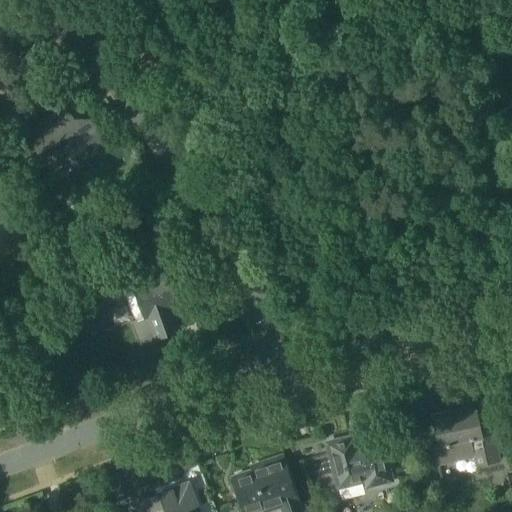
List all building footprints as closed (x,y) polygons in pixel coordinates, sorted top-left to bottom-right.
[(65,106),(28,131),(48,161),(67,148),(77,162),(94,151),(99,157),(112,148),(90,116),(78,125),(65,106)] [(0,218),(14,206),(0,190),(0,218)] [(115,327),(112,328),(98,333),(96,329),(63,341),(72,368),(177,330),(169,307),(190,300),(180,272),(146,284),(144,280),(141,281),(142,286),(136,288),(134,284),(126,288),(126,289),(127,293),(128,298),(130,302),(131,306),(133,310),(136,314),(138,318),(146,316),(149,315),(154,330),(142,335),(141,335),(140,335),(139,335),(137,334),(135,332),(132,331),(130,329),(127,328),(124,328),(121,327),(118,327),(115,327)] [(440,444),(435,445),(439,464),(474,456),(476,466),(500,461),(492,425),(481,427),(476,406),(434,416),(440,444)] [(350,437),(328,442),(339,487),(366,480),(368,489),(386,484),(385,481),(392,480),(389,466),(391,465),(388,454),(386,455),(382,441),(379,441),(378,439),(366,442),(367,445),(358,447),(357,444),(352,446),(350,437)] [(285,511),(303,511),(283,455),(253,465),(254,468),(234,475),(246,511),(249,511),(268,506),(269,509),(283,504),(285,511)] [(199,511),(189,483),(132,504),(134,511),(199,511)]
